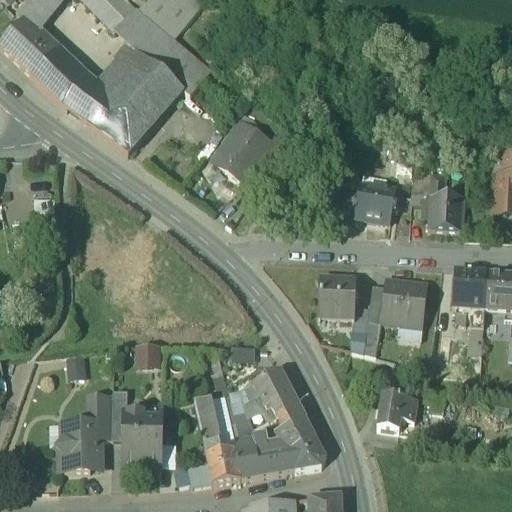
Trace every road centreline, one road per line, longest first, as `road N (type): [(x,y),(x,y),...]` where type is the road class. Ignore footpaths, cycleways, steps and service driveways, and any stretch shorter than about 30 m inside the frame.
road 1 (residential): [(355,483),(233,501),(0,511)]
road 2 (residential): [(230,263),(256,252),(511,257)]
road 3 (secondary): [(230,263),(327,397),(355,483)]
road 4 (secondary): [(55,137),(230,263)]
